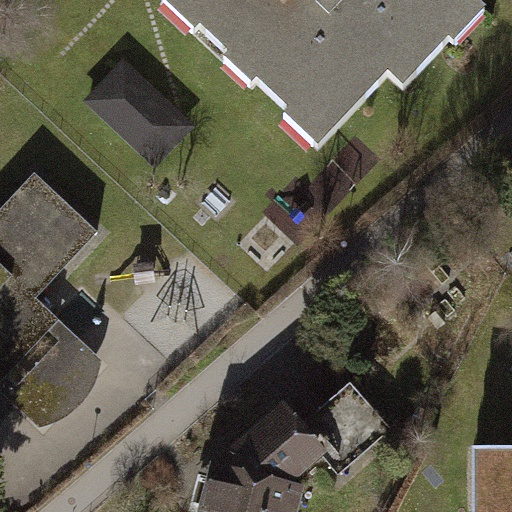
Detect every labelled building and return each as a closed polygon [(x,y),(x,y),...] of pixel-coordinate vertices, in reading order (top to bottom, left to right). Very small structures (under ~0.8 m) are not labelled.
[(350,0),(349,1),(348,0),(193,0),(174,19),(333,174),(401,102),(421,120),(497,40),(449,0),(350,0)] [(128,58),(89,99),(157,163),(196,122),(128,58)] [(0,235),(0,410),(41,444),(109,370),(48,309),(107,241),(42,190),(0,235)] [(289,511),(297,487),(333,445),(348,460),(390,417),(348,376),(307,422),(277,399),(234,450),(265,477),(217,463),(203,511),(289,511)] [(511,511),(511,447),(459,447),(458,511),(511,511)]
